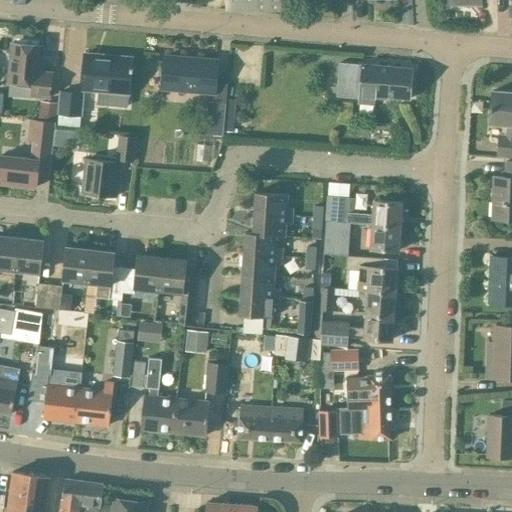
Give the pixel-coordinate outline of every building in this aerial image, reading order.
[(225,0),(226,9),(291,9),(290,0),(225,0)] [(42,45),(13,43),(9,82),(38,85),(37,95),(50,96),(52,73),(40,71),(42,45)] [(81,89),(99,90),(98,105),(128,107),(133,57),(84,53),(81,89)] [(218,60),(165,56),(163,88),(215,92),(218,60)] [(362,64),(362,65),(340,63),(337,96),(359,99),(359,102),(375,103),(376,98),(384,99),(384,97),(410,99),(413,68),(362,64)] [(59,90),(58,103),(59,103),(57,121),(57,126),(79,128),(80,116),(82,116),(84,93),(59,90)] [(497,156),(511,157),(511,92),(493,90),(490,123),(506,124),(505,135),(498,134),(497,156)] [(59,103),(58,103),(41,101),(39,120),(57,121),(59,103)] [(226,103),(208,101),(205,134),(223,135),(226,103)] [(28,134),(35,135),(33,151),(52,153),(55,122),(30,120),(28,134)] [(67,130),(66,140),(79,141),(80,131),(67,130)] [(137,137),(119,135),(116,160),(121,160),(134,162),(137,137)] [(40,159),(1,155),(0,166),(0,182),(37,187),(40,159)] [(120,162),(87,158),(83,192),(117,196),(120,162)] [(511,161),(508,162),(507,177),(494,177),(493,219),(511,220),(511,161)] [(255,213),(293,216),(293,207),(287,206),(288,194),(256,192),(255,213)] [(326,221),(349,223),(349,222),(349,212),(350,197),(328,195),(326,221)] [(349,212),(349,222),(372,224),(401,226),(402,202),(374,200),(373,214),(349,212)] [(313,217),(323,218),(324,206),(314,206),(313,217)] [(292,223),(293,216),(255,213),(253,233),(245,233),(285,235),(286,222),(292,223)] [(323,218),(313,217),(312,228),(322,229),(323,218)] [(350,224),(326,222),(324,254),(347,256),(350,224)] [(401,226),(372,224),(371,248),(399,250),(401,226)] [(277,235),(245,233),(244,253),(282,256),(282,247),(276,247),(277,235)] [(0,268),(17,270),(20,237),(0,234),(0,268)] [(20,237),(17,270),(40,273),(44,240),(20,237)] [(306,257),(315,258),(316,247),(307,246),(306,257)] [(89,282),(92,249),(67,247),(64,279),(89,282)] [(121,300),(123,292),(125,267),(114,266),(116,252),(92,249),(89,282),(98,283),(96,297),(121,300)] [(282,256),(244,253),(243,274),(274,276),(275,267),(281,267),(282,256)] [(125,267),(123,292),(134,293),(135,287),(159,290),(162,257),(138,254),(136,268),(125,267)] [(357,289),(368,290),(396,292),(398,268),(385,267),(385,259),(348,256),(347,269),(358,270),(357,289)] [(186,260),(162,257),(159,290),(183,292),(186,260)] [(314,270),(315,258),(306,257),(305,269),(314,270)] [(511,258),(491,258),(489,303),(511,303),(511,258)] [(331,273),(322,273),(321,287),(324,287),(330,288),(331,273)] [(243,274),(241,294),(279,297),(279,288),(273,288),(274,276),(243,274)] [(38,283),(36,307),(49,309),(52,285),(38,283)] [(49,309),(60,310),(62,286),(52,285),(49,309)] [(303,287),(302,298),(312,299),(313,287),(303,287)] [(321,287),(319,310),(323,311),(333,311),(334,288),(330,288),(324,287),(321,287)] [(366,313),(394,315),(396,292),(368,290),(366,313)] [(279,297),(241,294),(240,315),(271,317),(272,303),(278,304),(279,297)] [(182,299),(179,323),(191,324),(194,300),(182,299)] [(298,332),(298,334),(311,335),(313,303),(312,303),(300,302),(298,332)] [(15,311),(0,307),(0,331),(10,333),(15,311)] [(21,308),(18,334),(35,336),(38,309),(21,308)] [(322,341),(321,345),(348,347),(349,337),(392,340),(394,315),(366,313),(365,329),(349,328),(349,323),(323,321),(322,341)] [(45,316),(44,333),(69,335),(70,318),(45,316)] [(138,340),(150,342),(152,323),(140,321),(138,340)] [(511,326),(494,325),(493,355),(487,354),(486,377),(511,377),(511,326)] [(134,331),(119,329),(114,375),(128,377),(134,331)] [(188,330),(186,348),(207,350),(209,332),(188,330)] [(314,340),(276,336),(276,337),(275,353),(275,355),(286,356),(286,359),(308,362),(308,359),(321,361),(321,346),(321,345),(322,341),(314,340)] [(49,375),(53,375),(56,347),(38,345),(35,373),(35,374),(49,375)] [(359,370),(359,349),(330,350),(331,371),(359,370)] [(141,429),(175,432),(179,399),(158,397),(162,359),(149,358),(146,388),(150,388),(149,394),(152,394),(151,396),(144,396),(141,429)] [(135,361),(132,387),(143,388),(146,362),(135,361)] [(229,364),(208,362),(205,392),(227,394),(229,364)] [(32,372),(27,399),(46,402),(44,418),(77,422),(81,389),(48,385),(49,375),(35,374),(35,373),(32,372)] [(0,412),(12,415),(19,378),(0,374),(0,412)] [(358,378),(348,378),(349,409),(354,409),(359,409),(360,409),(390,407),(391,407),(389,375),(358,376),(358,378)] [(81,389),(77,422),(110,426),(115,381),(105,380),(103,391),(81,389)] [(210,402),(179,399),(175,432),(207,436),(210,402)] [(238,438),(270,440),(272,408),(240,406),(238,438)] [(349,410),(337,410),(338,425),(359,424),(360,433),(360,439),(392,438),(391,407),(390,407),(360,409),(359,409),(354,409),(349,409),(349,410)] [(303,409),(272,408),(270,440),(302,441),(303,409)] [(337,410),(319,411),(320,437),(338,436),(338,434),(338,425),(337,410)] [(511,416),(488,415),(487,455),(491,455),(491,458),(495,460),(500,460),(504,460),(509,458),(509,456),(511,456),(511,416)] [(46,511),(51,477),(13,472),(7,511),(46,511)] [(99,511),(101,504),(104,484),(65,479),(60,511),(99,511)] [(144,511),(146,502),(114,498),(113,506),(101,504),(99,511),(144,511)] [(231,511),(233,504),(208,502),(206,511),(231,511)]
